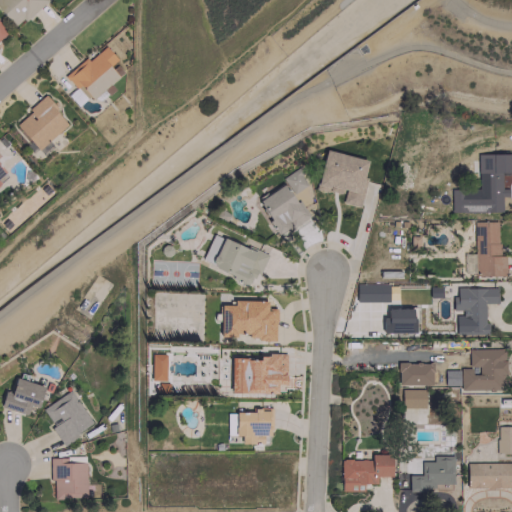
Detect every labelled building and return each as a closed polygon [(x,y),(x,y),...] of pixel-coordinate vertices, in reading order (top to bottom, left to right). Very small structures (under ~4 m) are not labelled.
[(44,2),(42,0),(0,0),(0,12),(11,27),(21,18),(23,20),(44,2)] [(63,74),(73,90),(67,94),(71,99),(77,95),(82,101),(104,86),(104,85),(121,73),(114,63),(115,61),(105,45),(63,74)] [(12,123),(36,150),(66,123),(43,96),(12,123)] [(365,160),(324,149),(313,188),(341,195),(339,202),(357,207),(361,191),(357,190),(365,160)] [(499,211),(499,196),(506,196),(506,188),(499,188),(499,175),(509,174),(509,153),(490,153),(490,170),(476,170),(477,211),(499,211)] [(277,235),(305,217),(283,183),(255,201),(277,235)] [(449,212),(463,212),(463,194),(449,194),(449,212)] [(473,276),(503,275),(503,255),(496,255),(496,221),(472,222),(473,276)] [(211,233),(199,263),(247,282),(250,274),(256,276),(265,255),(211,233)] [(483,334),(483,302),(494,302),(494,287),(455,288),(455,296),(451,296),(451,310),(460,309),(460,315),(453,315),(453,334),(483,334)] [(265,300),(232,300),(231,304),(218,304),(218,335),(245,335),(245,338),(272,339),(272,308),(264,308),(265,300)] [(458,390),(502,389),(502,348),(466,349),(466,366),(476,366),(476,374),(469,374),(469,367),(458,367),(458,390)] [(163,380),(164,354),(149,354),(148,379),(163,380)] [(228,393),(274,393),(274,384),(282,384),(282,356),(228,356),(228,393)] [(395,384),(430,384),(430,362),(395,362),(395,384)] [(457,385),(457,370),(442,370),(442,385),(457,385)] [(28,405),(36,407),(42,386),(13,377),(9,392),(3,390),(0,399),(0,406),(25,414),(28,405)] [(422,389),(399,389),(399,402),(422,401),(422,389)] [(90,425),(70,390),(40,407),(50,423),(48,424),(59,443),(90,425)] [(234,435),(239,435),(239,443),(261,443),(261,435),(269,435),(270,408),(250,407),(250,412),(234,412),(234,435)] [(225,434),(233,434),(233,413),(225,413),(225,434)] [(510,425),(495,425),(495,452),(510,452),(510,425)] [(339,459),(338,490),(360,491),(361,483),(374,483),(374,476),(389,476),(389,454),(369,454),(369,459),(339,459)] [(451,455),(431,456),(431,461),(421,461),(422,474),(407,475),(407,490),(432,489),(432,484),(451,483),(451,455)] [(47,457),(48,480),(51,480),(51,498),(84,497),(83,457),(47,457)] [(511,462),(465,462),(464,487),(511,487),(511,462)]
